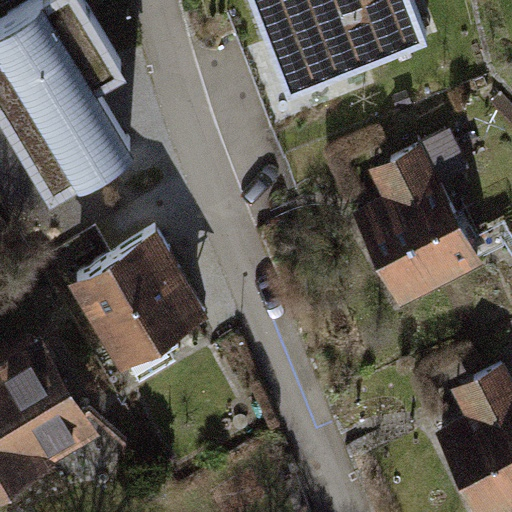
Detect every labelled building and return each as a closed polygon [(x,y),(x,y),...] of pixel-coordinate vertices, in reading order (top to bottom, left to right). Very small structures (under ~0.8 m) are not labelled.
[(94,0),(28,0),(0,17),(0,123),(16,114),(59,185),(140,137),(104,77),(131,61),(94,0)] [(253,0),(286,86),(427,33),(413,0),(253,0)] [(360,213),(402,297),(478,259),(421,145),(373,169),(388,199),(360,213)] [(162,224),(80,273),(142,376),(178,354),(165,333),(211,305),(162,224)] [(0,481),(49,454),(47,445),(95,417),(43,327),(0,351),(0,481)] [(443,431),(483,511),(489,511),(511,500),(511,379),(504,363),(456,386),(471,416),(443,431)]
